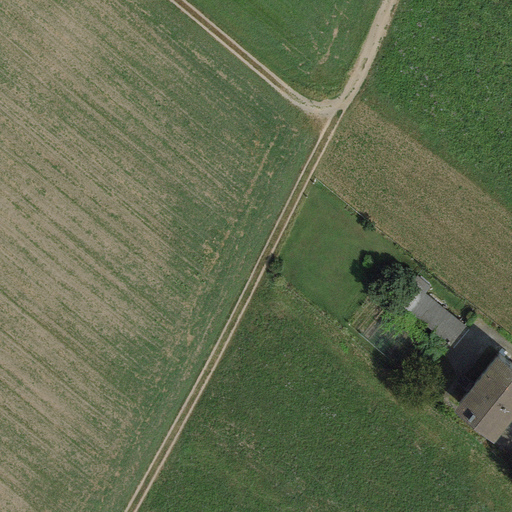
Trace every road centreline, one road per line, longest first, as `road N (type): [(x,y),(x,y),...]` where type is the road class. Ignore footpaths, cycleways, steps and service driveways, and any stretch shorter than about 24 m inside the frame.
road 1 (track): [(127,511),(327,126)]
road 2 (track): [(389,0),(327,126),(175,0)]
